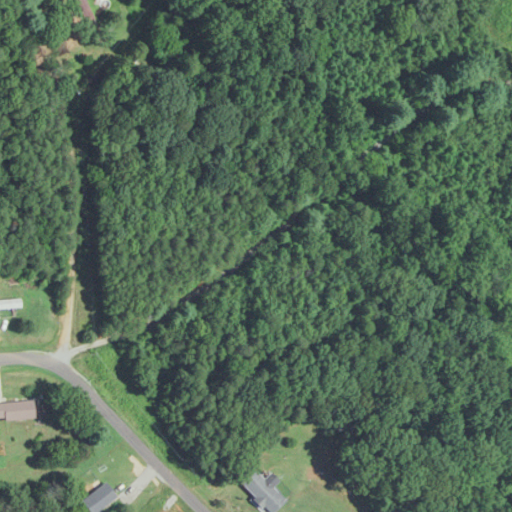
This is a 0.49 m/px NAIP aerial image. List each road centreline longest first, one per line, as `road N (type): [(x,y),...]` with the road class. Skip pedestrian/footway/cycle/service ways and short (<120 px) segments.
road 1 (residential): [(0,357),(65,348),(156,310),(340,159)]
road 2 (residential): [(54,350),(203,511)]
